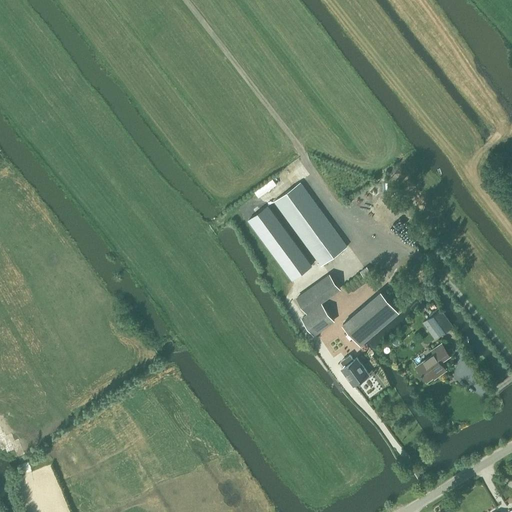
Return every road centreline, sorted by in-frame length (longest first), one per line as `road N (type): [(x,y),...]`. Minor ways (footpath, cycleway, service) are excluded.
road 1 (track): [(314,340),(289,298),(363,243),(184,0)]
road 2 (unclassified): [(511,446),(402,511)]
